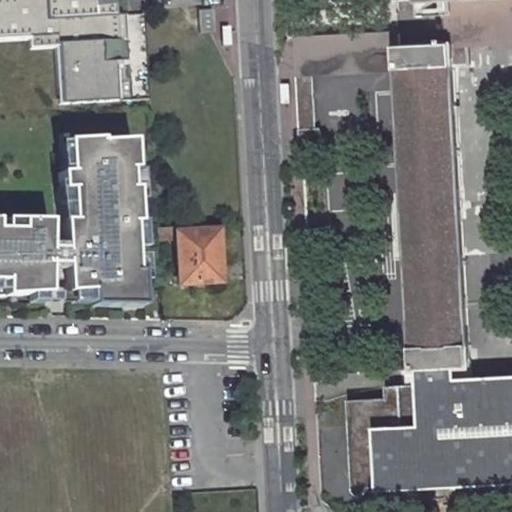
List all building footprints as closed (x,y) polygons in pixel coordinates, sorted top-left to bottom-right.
[(0,0),(0,41),(27,40),(28,49),(54,48),(61,103),(129,99),(124,10),(112,11),(111,0),(0,0)] [(511,0),(453,0),(447,0),(449,33),(450,50),(453,50),(469,49),(511,46),(511,0)] [(427,47),(398,49),(415,370),(423,370),(452,368),(470,367),(467,305),(454,70),(453,50),(450,50),(449,33),(426,35),(427,47)] [(469,49),(453,50),(454,70),(470,69),(469,49)] [(319,131),(300,132),(302,159),(321,158),(319,131)] [(0,297),(46,295),(46,278),(63,279),(64,294),(88,293),(89,307),(141,308),(139,272),(133,273),(131,225),(136,224),(134,189),(129,189),(127,170),(132,170),(130,140),(98,142),(98,139),(63,141),(65,173),(57,173),(58,191),(66,191),(68,221),(59,221),(61,250),(46,250),(47,221),(18,220),(18,230),(2,230),(3,221),(1,220),(1,230),(0,230),(0,297)] [(18,220),(3,221),(2,230),(18,230),(18,220)] [(175,229),(156,230),(157,242),(175,242),(178,287),(220,284),(218,258),(217,232),(175,235),(175,229)] [(511,384),(454,388),(452,368),(423,370),(424,389),(387,391),(387,402),(349,404),(354,494),(355,497),(358,500),(362,500),(362,492),(399,490),(401,495),(406,498),(408,498),(408,490),(445,488),(445,489),(445,491),(447,493),(450,495),(453,496),(453,487),(490,485),(492,490),(497,493),(499,493),(498,485),(511,483),(511,384)]
